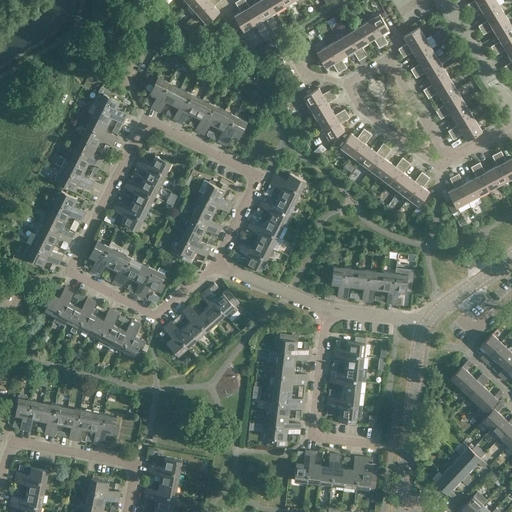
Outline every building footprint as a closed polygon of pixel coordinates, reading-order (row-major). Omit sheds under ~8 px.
[(198,13),(213,0),(194,0),(190,4),(198,13)] [(220,0),(213,0),(198,13),(206,22),(205,22),(206,23),(219,11),(218,11),(214,6),(220,0)] [(244,31),(255,24),(239,0),(236,2),(242,12),(235,16),(244,31)] [(265,18),(256,3),(250,7),(245,0),(239,0),(255,24),(265,18)] [(265,18),(275,11),(267,0),(261,0),(256,3),(265,18)] [(267,0),(275,11),(285,5),(281,0),(267,0)] [(475,0),(466,5),(469,9),(484,0),(475,0)] [(495,0),(484,0),(469,9),(471,13),(481,7),(485,13),(499,5),(495,0)] [(505,15),(499,5),(485,13),(489,20),(479,26),(481,30),(505,15)] [(379,14),(369,21),(384,45),(388,43),(381,33),(388,29),(379,14)] [(505,15),(481,30),(484,34),(494,28),(497,34),(511,26),(505,15)] [(359,27),(367,41),(374,38),(380,48),(384,45),(369,21),(359,27)] [(511,39),(511,26),(497,34),(501,41),(491,47),(494,51),(511,39)] [(359,27),(348,33),(363,58),(367,55),(361,45),(367,41),(359,27)] [(399,48),(401,53),(425,38),(419,27),(404,36),(409,43),(399,48)] [(338,40),(347,54),(353,50),(359,60),(363,58),(348,33),(338,40)] [(431,48),(425,38),(401,53),(404,57),(414,51),(417,57),(431,48)] [(511,39),(494,51),(496,55),(506,49),(510,55),(511,53),(511,39)] [(338,40),(328,46),(343,70),(347,67),(341,57),(347,54),(338,40)] [(317,52),(326,66),(333,62),(339,72),(343,70),(328,46),(317,52)] [(438,59),(431,48),(417,57),(421,63),(411,69),(414,73),(438,59)] [(511,53),(510,55),(511,58),(511,61),(503,67),(506,71),(511,67),(511,53)] [(426,71),(430,77),(444,69),(438,59),(414,73),(416,77),(426,71)] [(450,79),(444,69),(430,77),(433,84),(424,89),(426,93),(450,79)] [(151,108),(156,110),(170,83),(165,80),(164,81),(158,78),(159,77),(158,76),(153,86),(150,84),(147,85),(146,87),(147,90),(150,92),(150,93),(157,96),(153,102),(151,108)] [(456,89),(450,79),(426,93),(429,97),(438,92),(442,98),(456,89)] [(173,104),(181,90),(173,86),(174,85),(170,83),(156,110),(160,112),(163,107),(162,107),(166,101),(173,104)] [(93,102),(126,118),(128,114),(123,111),(122,111),(116,108),(120,101),(109,96),(112,91),(101,86),(93,102)] [(310,107),(334,93),(332,89),(322,95),(319,89),(319,88),(318,88),(304,97),(310,107)] [(462,100),(456,89),(442,98),(446,104),(436,110),(439,114),(462,100)] [(181,90),(173,104),(179,107),(176,114),(175,114),(173,119),(178,122),(192,94),(187,91),(187,93),(181,90)] [(310,107),(317,118),(331,109),(327,103),(337,97),(334,93),(310,107)] [(203,101),(202,100),(195,97),(196,96),(192,94),(178,122),(182,124),(185,118),(188,112),(195,115),(203,101)] [(469,110),(462,100),(439,114),(441,118),(451,112),(454,119),(469,110)] [(195,130),(200,133),(214,105),(209,102),(209,104),(203,101),(195,115),(201,118),(198,125),(195,130)] [(93,103),(97,105),(95,108),(92,115),(94,116),(108,123),(111,117),(118,120),(123,123),(126,118),(93,102),(93,103)] [(210,123),(218,127),(225,112),(218,108),(218,107),(214,105),(200,133),(205,135),(207,129),(210,123)] [(317,118),(323,128),(347,114),(344,109),(335,115),(331,109),(317,118)] [(475,120),(469,110),(454,119),(458,125),(448,131),(451,135),(475,120)] [(217,141),(223,144),(237,116),(231,113),(231,115),(225,112),(218,127),(223,130),(220,136),(217,141)] [(343,129),(341,126),(340,123),(349,118),(347,114),(323,128),(329,138),(329,139),(344,130),(343,129)] [(496,115),(490,119),(492,124),(499,120),(496,115)] [(89,122),(87,127),(114,141),(117,136),(111,133),(105,130),(108,123),(94,116),(91,123),(89,122)] [(227,146),(228,144),(230,140),(229,140),(232,134),(238,137),(239,138),(246,123),(240,119),(240,118),(237,116),(223,144),(227,146)] [(475,120),(451,135),(453,139),(463,133),(467,140),(481,131),(475,120)] [(83,138),(97,146),(101,139),(107,142),(112,145),(114,141),(87,127),(85,131),(81,137),(83,138)] [(357,138),(352,134),(352,133),(351,133),(341,147),(351,154),(368,132),(364,129),(357,138)] [(351,154),(361,161),(370,148),(365,144),(371,134),(368,132),(351,154)] [(76,148),(103,163),(106,158),(100,155),(100,156),(94,152),(97,146),(83,138),(79,145),(78,144),(76,148)] [(376,153),(370,148),(361,161),(370,169),(387,146),(383,143),(376,153)] [(320,146),(315,151),(320,156),(325,151),(320,146)] [(370,169),(380,176),(390,162),(384,158),(391,149),(387,146),(370,169)] [(73,153),(70,159),(86,168),(89,161),(96,164),(101,167),(103,163),(76,148),(73,153)] [(511,158),(506,161),(501,151),(496,153),(510,178),(511,177),(511,158)] [(499,184),(510,178),(496,153),(492,155),(498,166),(491,169),(499,184)] [(140,155),(138,160),(166,174),(168,169),(167,169),(170,162),(155,155),(152,162),(146,158),(140,155)] [(66,157),(60,169),(92,184),(94,180),(89,177),(83,174),(86,168),(70,159),(66,157)] [(380,176),(389,183),(406,160),(403,157),(395,167),(390,162),(380,176)] [(138,160),(136,165),(141,168),(141,167),(148,170),(144,177),(159,184),(162,178),(164,178),(166,174),(138,160)] [(399,190),(409,177),(403,172),(410,163),(406,160),(389,183),(399,190)] [(499,184),(491,169),(485,173),(480,162),(475,165),(489,189),(499,184)] [(478,195),(489,189),(475,165),(471,167),(477,177),(470,180),(478,195)] [(90,189),(92,184),(60,169),(54,180),(60,183),(75,190),(78,183),(84,186),(90,189)] [(399,190),(408,197),(425,175),(422,172),(415,181),(409,177),(399,190)] [(275,173),(273,178),(300,192),(302,188),(301,187),(305,180),(290,173),(287,180),(280,176),(275,173)] [(468,201),(478,195),(470,180),(464,184),(459,174),(454,176),(468,201)] [(429,178),(425,175),(408,197),(418,204),(418,205),(429,191),(428,191),(422,187),(429,178)] [(457,206),(468,201),(454,176),(450,178),(455,188),(449,191),(448,192),(452,198),(446,201),(453,213),(459,210),(457,207),(457,206)] [(129,177),(127,182),(155,196),(157,192),(159,193),(162,186),(159,184),(144,177),(141,184),(134,180),(129,177)] [(282,188),(279,195),(293,203),(297,196),(298,197),(300,192),(273,178),(270,183),(275,185),(276,185),(282,188)] [(124,187),(126,188),(129,189),(130,189),(136,193),(133,200),(148,207),(151,200),(152,201),(155,196),(127,182),(124,187)] [(218,186),(209,182),(203,193),(231,207),(234,203),(232,202),(235,195),(229,192),(228,195),(226,196),(225,198),(222,197),(225,190),(225,191),(225,190),(227,186),(220,182),(218,186)] [(56,202),(83,216),(86,211),(81,208),(80,208),(74,205),(77,198),(63,191),(59,198),(58,197),(56,202)] [(203,198),(199,205),(214,213),(217,206),(224,209),(229,212),(231,207),(203,193),(201,198),(203,198)] [(293,203),(279,195),(275,202),(269,198),(264,196),(261,200),(289,214),(291,210),(290,209),(293,203)] [(118,200),(116,204),(143,218),(146,214),(144,213),(148,207),(133,200),(130,206),(123,203),(118,200)] [(271,211),(267,217),(282,225),(286,218),(287,219),(289,214),(261,200),(259,205),(264,208),(264,207),(271,211)] [(50,212),(51,213),(66,221),(69,214),(76,217),(81,220),(83,216),(56,202),(50,212)] [(116,204),(115,205),(113,209),(119,212),(125,215),(122,222),(138,230),(143,218),(116,204)] [(195,211),(192,215),(220,230),(223,225),(218,222),(211,219),(214,213),(199,205),(196,211),(195,211)] [(75,233),(73,232),(69,230),(63,227),(66,221),(51,213),(48,220),(47,219),(45,224),(72,238),(75,233)] [(220,230),(192,215),(190,220),(191,220),(188,227),(203,235),(206,228),(213,231),(218,234),(220,230)] [(252,218),(250,222),(278,237),(280,232),(279,231),(282,225),(267,217),(264,224),(258,221),(258,220),(252,218)] [(70,242),(72,238),(45,224),(40,221),(34,232),(55,243),(58,236),(64,239),(70,242)] [(278,237),(250,222),(248,227),(253,230),(253,229),(260,233),(256,240),(271,247),(274,241),(276,241),(278,237)] [(183,233),(181,238),(209,252),(212,247),(206,244),(200,241),(203,235),(188,227),(185,233),(183,233)] [(34,232),(29,243),(61,260),(63,255),(58,252),(58,253),(51,249),(55,243),(34,232)] [(209,252),(181,238),(179,242),(180,243),(177,249),(176,248),(175,249),(182,252),(180,256),(189,261),(195,250),(201,253),(207,256),(209,252)] [(247,242),(243,241),(241,240),(239,245),(267,259),(269,254),(271,255),(274,249),(271,247),(256,240),(253,246),(246,243),(247,242)] [(95,274),(109,246),(104,244),(104,245),(97,242),(89,256),(96,259),(93,266),(91,268),(91,269),(90,271),(95,274)] [(109,246),(95,274),(100,276),(102,270),(103,268),(105,264),(112,268),(122,248),(111,242),(109,246)] [(23,255),(29,258),(44,265),(47,258),(53,261),(53,262),(59,264),(61,260),(29,243),(23,255)] [(265,263),(267,259),(239,245),(237,249),(242,252),(249,255),(245,262),(260,269),(263,263),(265,263)] [(115,277),(113,280),(112,282),(117,285),(131,257),(128,256),(130,253),(129,251),(122,248),(112,268),(118,271),(115,277)] [(131,257),(117,285),(121,287),(124,281),(127,275),(134,279),(142,264),(135,260),(136,259),(131,257)] [(148,267),(142,264),(134,279),(140,282),(137,288),(134,293),(139,296),(154,268),(149,266),(148,267)] [(337,297),(343,298),(346,267),(341,266),(341,268),(333,267),(333,268),(332,283),(339,284),(338,292),(338,291),(337,297)] [(351,267),(346,267),(343,298),(348,299),(349,292),(348,292),(349,285),(357,286),(358,270),(351,269),(351,267)] [(396,267),(395,273),(392,304),(397,304),(398,298),(397,298),(398,291),(406,292),(406,289),(411,289),(413,269),(396,267)] [(143,298),(144,296),(146,293),(149,286),(156,289),(155,290),(156,290),(161,292),(165,285),(160,282),(164,274),(164,273),(163,275),(157,272),(157,270),(154,268),(139,296),(143,298)] [(362,300),(367,301),(371,270),(366,269),(366,271),(358,270),(357,286),(364,287),(363,294),(362,294),(362,300)] [(374,288),(381,289),(383,273),(375,272),(376,270),(371,270),(367,301),(372,301),(373,295),(374,288)] [(387,303),(392,304),(395,273),(390,272),(390,273),(383,273),(381,289),(388,290),(388,297),(387,297),(387,303)] [(52,313),(56,316),(71,288),(66,285),(63,291),(60,297),(53,294),(46,309),(52,312),(52,313)] [(228,310),(234,305),(223,292),(217,297),(212,292),(209,287),(205,290),(225,314),(229,311),(228,310)] [(71,288),(56,316),(54,320),(65,326),(68,320),(75,305),(69,302),(72,295),(75,290),(71,288)] [(221,317),(225,314),(205,290),(200,294),(205,299),(210,304),(204,309),(215,321),(221,316),(221,317)] [(150,299),(156,302),(159,296),(153,293),(150,299)] [(76,333),(78,327),(93,299),(87,296),(85,302),(82,308),(75,305),(68,320),(74,323),(71,331),(76,333)] [(97,301),(93,299),(78,327),(83,329),(83,328),(90,331),(97,316),(91,313),(94,306),(94,307),(97,301)] [(186,307),(206,330),(210,327),(210,326),(215,321),(204,309),(198,314),(194,309),(194,308),(190,304),(186,307)] [(203,334),(206,330),(186,307),(182,311),(186,315),(191,320),(185,325),(196,338),(202,333),(203,334)] [(96,336),(100,338),(101,338),(115,310),(110,308),(107,312),(104,319),(97,316),(90,331),(96,334),(96,336)] [(112,342),(120,327),(113,324),(116,317),(116,318),(119,312),(115,310),(101,338),(100,338),(98,341),(110,347),(112,342)] [(118,347),(123,349),(137,321),(132,319),(129,324),(126,330),(120,327),(112,342),(119,345),(118,347)] [(191,342),(196,338),(185,325),(180,330),(175,324),(171,320),(167,323),(188,347),(192,343),(191,342)] [(141,323),(137,321),(123,349),(127,351),(128,350),(135,353),(138,346),(143,348),(146,341),(135,335),(138,329),(141,323)] [(188,347),(167,323),(163,327),(167,332),(168,331),(172,337),(167,342),(177,354),(183,349),(184,350),(188,347)] [(280,338),(281,338),(280,346),(279,346),(278,351),(309,354),(311,342),(305,341),(304,348),(297,348),(298,335),(280,333),(280,338)] [(480,357),(484,360),(501,342),(492,333),(480,345),(486,351),(480,357)] [(339,347),(335,346),(334,346),(333,352),(364,355),(366,337),(356,336),(355,342),(348,341),(347,348),(339,347)] [(484,360),(487,363),(493,357),(498,362),(511,347),(511,346),(508,349),(501,342),(484,360)] [(504,368),(498,374),(501,377),(511,365),(511,352),(511,351),(511,347),(498,362),(504,368)] [(279,356),(278,363),(295,365),(295,357),(303,358),(303,359),(309,359),(309,354),(278,351),(278,356),(279,356)] [(345,366),(361,367),(362,360),(363,360),(364,355),(333,352),(332,357),(338,357),(346,358),(345,366)] [(459,386),(471,374),(466,369),(471,363),(471,362),(468,359),(462,366),(462,365),(450,377),(459,386)] [(278,363),(278,370),(276,370),(275,375),(306,379),(307,373),(301,372),(301,373),(294,372),(295,365),(278,363)] [(511,365),(501,377),(504,380),(510,374),(511,375),(511,365)] [(360,375),(361,368),(361,367),(345,366),(344,373),(337,372),(331,371),(330,376),(361,380),(362,375),(360,375)] [(459,386),(468,394),(486,376),(482,372),(476,379),(471,374),(459,386)] [(274,387),(291,389),(292,382),(300,383),(305,384),(306,379),(275,375),(275,380),(276,380),(275,387),(274,387)] [(360,385),(361,380),(330,376),(330,382),(335,382),(343,383),(342,390),(358,392),(359,385),(360,385)] [(489,379),(486,376),(468,394),(477,402),(488,390),(483,385),(489,379)] [(274,387),(272,399),(303,403),(304,398),(297,397),(297,398),(291,397),(291,389),(274,387)] [(486,411),(497,399),(503,392),(500,389),(494,395),(488,390),(477,402),(486,411)] [(328,396),(327,401),(358,405),(359,399),(357,399),(358,392),(342,390),(341,398),(334,397),(334,396),(328,396)] [(25,430),(31,399),(28,399),(28,396),(27,393),(22,392),(19,394),(19,397),(16,396),(16,400),(18,401),(15,414),(23,416),(21,423),(14,422),(13,426),(20,427),(20,429),(25,430)] [(444,402),(440,398),(436,402),(440,406),(444,402)] [(36,400),(31,399),(25,430),(31,431),(32,426),(31,425),(33,418),(40,419),(44,403),(36,402),(36,400)] [(296,408),(301,408),(302,409),(303,403),(272,399),(271,412),(289,414),(290,407),(296,408)] [(358,405),(327,401),(326,414),(332,414),(333,406),(340,407),(339,415),(360,418),(362,405),(358,405)] [(482,419),(492,428),(503,416),(498,411),(504,405),(500,401),(496,405),(494,408),(493,407),(482,419)] [(44,434),(50,435),(56,404),(51,403),(50,404),(44,403),(40,419),(47,421),(46,428),(44,434)] [(68,406),(56,404),(50,435),(55,436),(56,430),(57,423),(64,424),(68,408),(68,406)] [(74,439),(80,409),(75,408),(74,409),(68,408),(64,424),(72,425),(70,432),(69,438),(74,439)] [(85,410),(80,409),(74,439),(79,440),(80,435),(81,427),(89,429),(92,411),(91,409),(87,409),(85,410)] [(93,443),(99,444),(105,414),(99,413),(98,411),(94,410),(93,411),(92,411),(89,429),(96,430),(94,438),(93,441),(93,443)] [(269,424),(300,428),(301,423),(294,422),(294,423),(288,422),(289,414),(271,412),(269,424)] [(109,415),(105,414),(99,444),(103,445),(104,439),(106,432),(113,433),(113,434),(118,434),(119,426),(115,425),(117,416),(109,415)] [(492,428),(500,437),(511,424),(511,417),(509,421),(503,416),(492,428)] [(269,424),(269,429),(270,429),(269,437),(286,439),(286,431),(293,432),(293,433),(299,433),(300,428),(269,424)] [(511,424),(500,437),(509,445),(511,441),(511,424)] [(468,446),(460,455),(472,467),(477,461),(480,464),(483,467),(487,463),(480,457),(468,446)] [(305,450),(305,451),(304,456),(305,456),(304,463),(296,462),(294,478),(302,479),(302,481),(307,481),(311,450),(305,450)] [(312,480),(320,481),(322,465),(314,464),(314,456),(315,457),(315,451),(311,450),(307,481),(312,482),(312,480)] [(326,483),(331,484),(335,453),(330,452),(329,458),(329,465),(322,465),(320,481),(327,482),(326,483)] [(340,460),(340,456),(340,454),(335,453),(331,484),(336,485),(336,489),(343,490),(344,484),(346,467),(338,467),(339,460),(340,460)] [(351,486),(357,487),(360,456),(354,455),(354,461),(353,468),(346,467),(344,484),(351,485),(351,486)] [(467,472),(472,467),(460,455),(451,464),(470,481),(473,478),(467,472)] [(372,457),(360,456),(357,487),(374,489),(376,471),(363,469),(364,463),(371,464),(372,457)] [(150,462),(149,467),(180,473),(181,468),(179,468),(181,460),(164,457),(163,465),(156,463),(150,462)] [(451,464),(443,472),(455,484),(460,478),(467,484),(470,481),(451,464)] [(16,471),(15,475),(46,481),(47,477),(45,477),(47,469),(31,466),(29,474),(22,472),(16,471)] [(180,473),(149,467),(148,472),(154,473),(161,474),(160,482),(176,485),(177,478),(179,478),(180,473)] [(435,482),(447,493),(453,499),(457,495),(450,489),(455,484),(443,472),(435,482)] [(495,473),(490,478),(499,486),(504,481),(495,473)] [(45,487),(46,481),(15,475),(14,481),(20,482),(27,483),(26,490),(42,493),(43,487),(45,487)] [(89,490),(119,496),(120,491),(115,490),(107,489),(109,481),(92,478),(91,485),(90,485),(89,490)] [(145,486),(144,491),(175,497),(176,492),(175,492),(176,485),(160,482),(158,489),(151,488),(151,487),(145,486)] [(12,495),(11,500),(41,506),(42,502),(40,501),(42,493),(26,490),(25,498),(18,497),(12,495)] [(118,501),(119,496),(89,490),(88,495),(89,495),(88,502),(104,506),(105,499),(112,500),(118,501)] [(175,497),(144,491),(143,497),(149,498),(149,497),(156,499),(155,506),(171,510),(173,502),(174,503),(175,497)] [(474,495),(473,495),(462,507),(467,511),(474,511),(482,503),(483,504),(487,499),(478,491),(474,495)] [(40,511),(41,506),(11,500),(10,506),(15,507),(15,506),(23,508),(21,511),(38,511),(39,511),(40,511)] [(85,508),(84,511),(102,511),(104,506),(88,502),(86,509),(85,508)] [(482,503),(474,511),(489,511),(490,511),(483,504),(482,503)]
